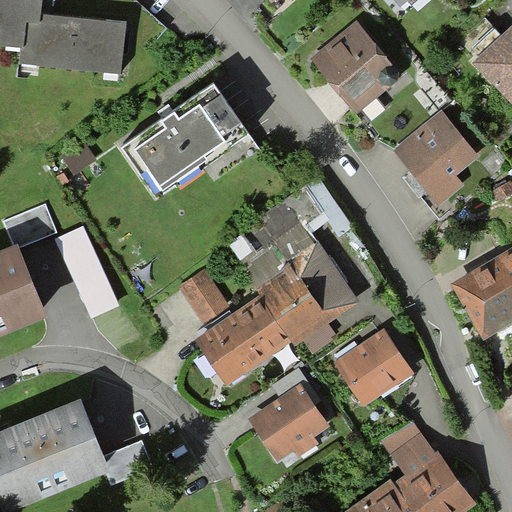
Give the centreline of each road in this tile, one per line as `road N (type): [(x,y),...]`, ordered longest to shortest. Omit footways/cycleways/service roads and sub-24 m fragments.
road 1 (residential): [(511,492),(460,361),(391,230),(302,107),(201,0)]
road 2 (residential): [(0,371),(52,356),(121,371),(185,415),(221,478)]
